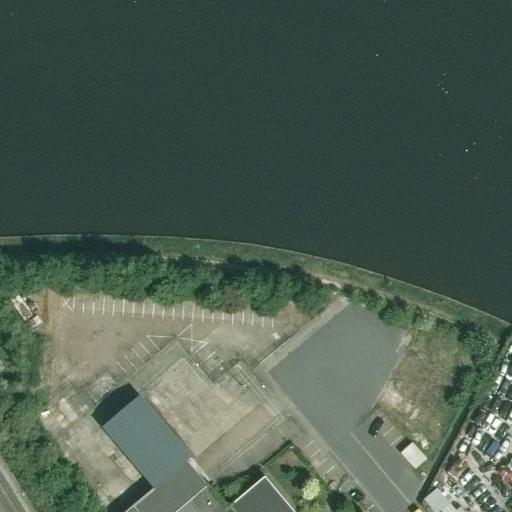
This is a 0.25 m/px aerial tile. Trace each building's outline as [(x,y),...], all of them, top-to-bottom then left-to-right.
[(140,397),(103,428),(154,488),(155,489),(187,461),(191,458),(140,397)] [(427,459),(412,443),(400,454),(415,470),(427,459)] [(108,444),(92,452),(104,479),(121,471),(108,444)] [(293,511),(265,477),(227,509),(187,461),(155,489),(154,488),(125,511),(293,511)] [(443,506),(448,511),(480,511),(461,490),(443,506)]
